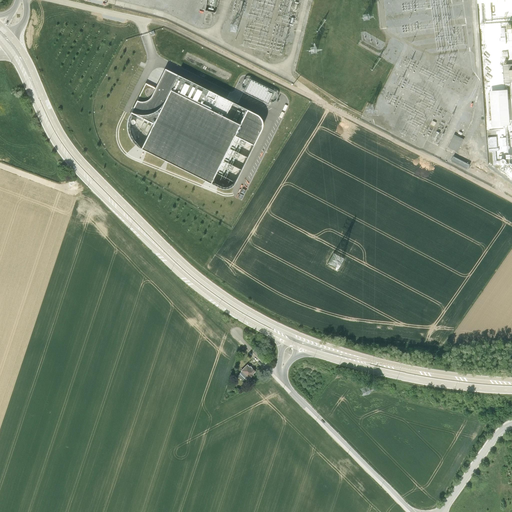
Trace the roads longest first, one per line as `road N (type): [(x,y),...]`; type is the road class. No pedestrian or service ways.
road 1 (unclassified): [(56,0),(166,25),(511,198)]
road 2 (secondary): [(272,324),(206,284),(81,160),(11,37)]
road 3 (secondary): [(7,50),(45,129),(79,175),(171,264),(268,330)]
road 4 (secondary): [(320,354),(438,383),(511,389)]
road 5 (unclassified): [(277,378),(412,511)]
road 6 (secondary): [(511,379),(375,359)]
road 7 (unknown): [(511,7),(496,25),(511,128)]
